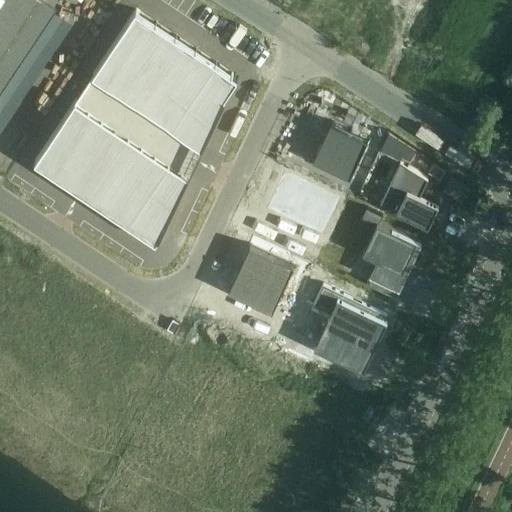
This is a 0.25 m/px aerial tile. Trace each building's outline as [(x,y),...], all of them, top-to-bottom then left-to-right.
[(135,9),(92,74),(203,147),(225,100),(224,99),(238,77),(135,9)] [(0,129),(71,24),(53,12),(0,89),(0,129)] [(75,99),(34,160),(156,241),(158,238),(159,239),(190,175),(75,99)] [(331,121),(314,157),(350,174),(367,138),(331,121)] [(400,160),(380,202),(428,224),(439,203),(420,194),(428,178),(400,160)] [(284,172),(267,208),(321,233),(339,197),(284,172)] [(467,188),(451,177),(443,189),(459,200),(467,188)] [(377,220),(363,251),(406,272),(421,241),(377,220)] [(293,264),(250,244),(228,289),(272,310),(293,264)] [(383,311),(323,283),(312,308),(326,315),(313,343),(361,367),(385,318),(381,316),(383,311)] [(0,421),(72,470),(105,421),(0,351),(0,421)] [(336,427),(327,422),(288,510),(292,511),(326,511),(373,408),(349,397),(336,427)]
